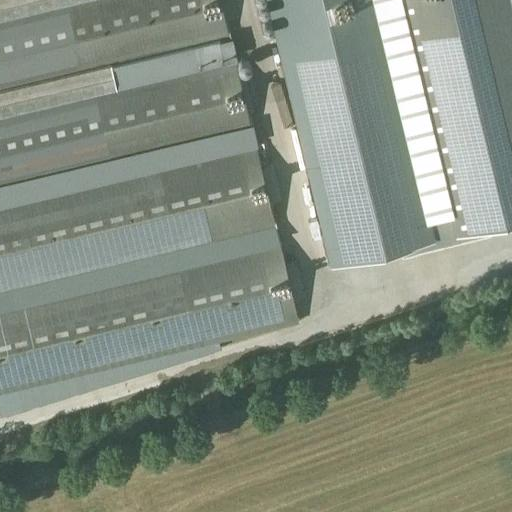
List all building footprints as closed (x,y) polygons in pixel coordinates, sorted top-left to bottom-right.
[(0,87),(229,35),(220,0),(78,0),(0,19),(0,87)] [(402,256),(447,244),(440,216),(429,219),(375,0),(270,0),(334,263),(400,247),(402,256)] [(511,43),(501,0),(400,0),(453,213),(440,216),(447,244),(474,235),(469,221),(511,208),(511,43)] [(234,59),(229,35),(108,63),(114,88),(0,116),(0,182),(250,122),(234,59)] [(0,284),(273,219),(255,143),(0,204),(0,284)] [(0,389),(297,318),(279,242),(0,309),(0,389)]
